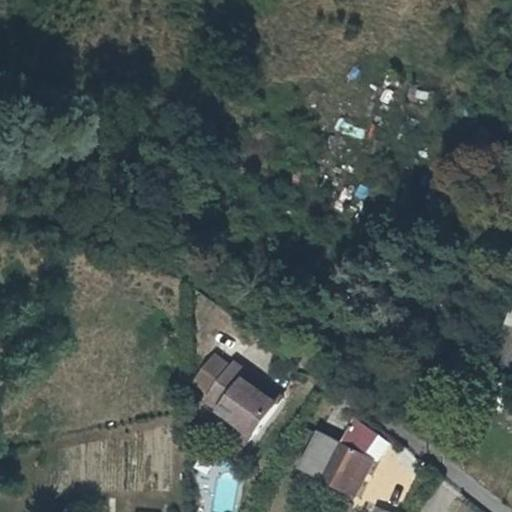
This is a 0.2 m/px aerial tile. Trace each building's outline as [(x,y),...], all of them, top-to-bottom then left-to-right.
[(510,370),(511,363),(511,300),(489,362),(510,370)] [(212,405),(228,416),(247,390),(231,378),(212,405)] [(228,416),(224,422),(245,437),(239,446),(265,465),(298,421),(280,407),(274,415),(261,405),(266,397),(251,386),(247,390),(228,416)] [(280,407),(266,397),(261,405),(274,415),(280,407)] [(351,459),(331,449),(316,481),(370,506),(385,473),(390,475),(399,455),(365,427),(351,459)] [(482,429),(472,467),(489,471),(499,433),(482,429)] [(171,492),(171,479),(153,478),(152,491),(171,492)]
